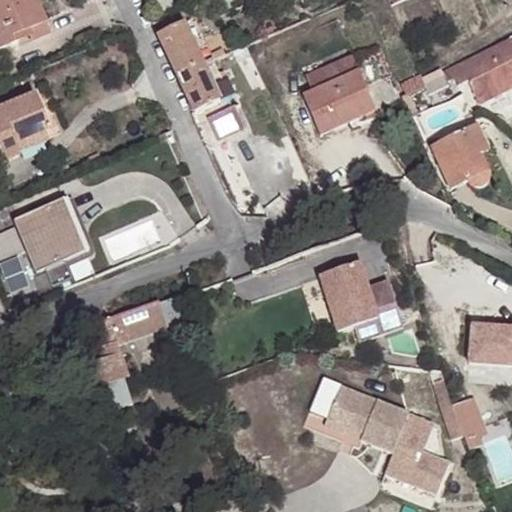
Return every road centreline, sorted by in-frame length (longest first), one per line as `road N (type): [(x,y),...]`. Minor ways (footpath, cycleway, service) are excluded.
road 1 (residential): [(238,250),(397,198),(511,258)]
road 2 (residential): [(123,0),(238,250)]
road 3 (residential): [(0,331),(238,250)]
